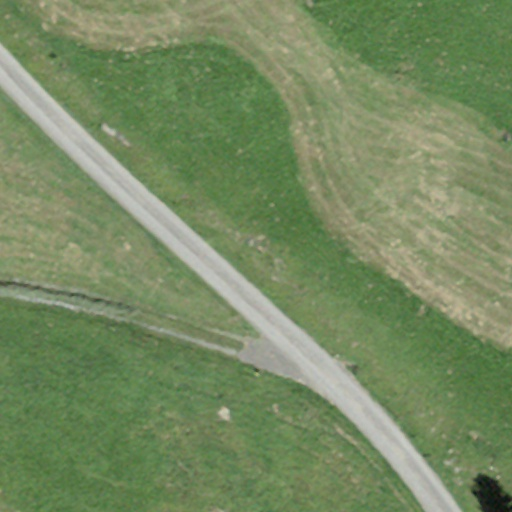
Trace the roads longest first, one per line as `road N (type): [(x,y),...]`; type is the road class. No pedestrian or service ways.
road 1 (unclassified): [(0,64),(343,390),(444,511)]
road 2 (track): [(0,286),(133,314),(245,348),(343,390)]
